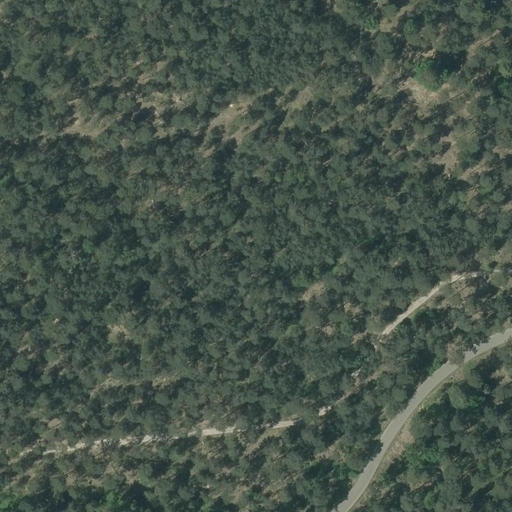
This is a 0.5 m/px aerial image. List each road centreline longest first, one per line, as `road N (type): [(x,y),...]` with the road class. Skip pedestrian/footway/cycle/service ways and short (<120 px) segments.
road 1 (track): [(0,455),(295,423),(327,409),(377,339),(436,285),(467,272),(511,270)]
road 2 (unclassified): [(340,511),(435,377),(511,334)]
